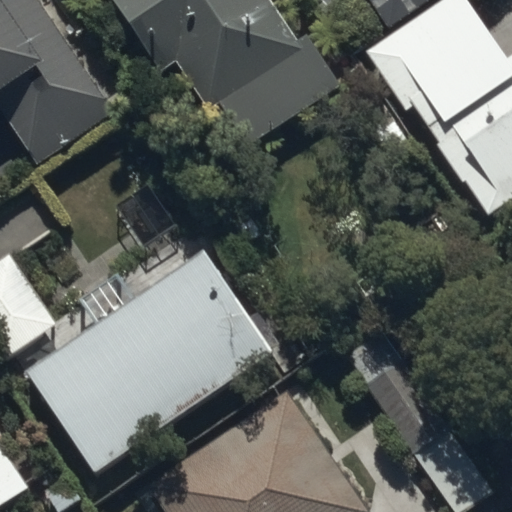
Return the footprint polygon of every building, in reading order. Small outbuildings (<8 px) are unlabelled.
[(112,123),(28,0),(0,0),(0,120),(37,174),(112,123)] [(104,0),(214,180),(342,102),(280,0),(104,0)] [(372,0),(393,31),(439,0),(372,0)] [(511,215),(511,70),(508,73),(460,2),(366,67),(483,236),(511,215)] [(36,380),(27,386),(98,490),(276,369),(273,365),(281,360),(258,325),(249,331),(187,239),(62,324),(74,341),(30,371),(36,380)] [(59,338),(12,268),(0,276),(0,370),(3,376),(59,338)] [(381,340),(346,365),(418,470),(454,446),(381,340)] [(361,511),(288,406),(149,501),(156,511),(361,511)] [(0,511),(11,511),(31,499),(0,456),(8,450),(0,438),(0,511)] [(15,454),(52,511),(72,511),(81,507),(37,440),(15,454)]
